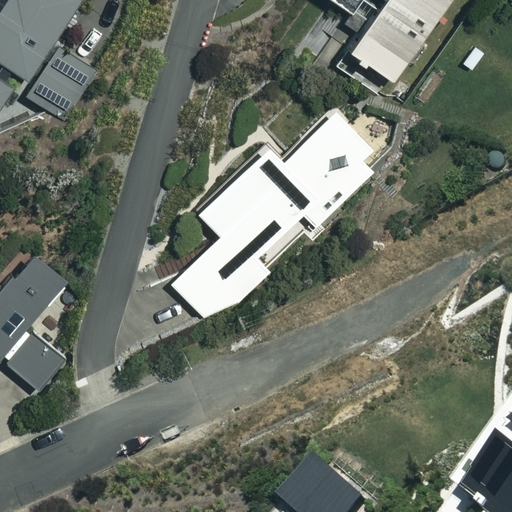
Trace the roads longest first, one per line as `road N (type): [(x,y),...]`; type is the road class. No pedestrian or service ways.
road 1 (residential): [(76,453),(82,317),(183,0)]
road 2 (residential): [(198,395),(76,453)]
